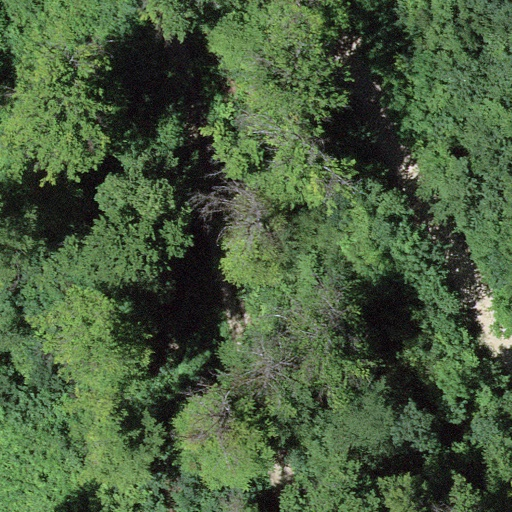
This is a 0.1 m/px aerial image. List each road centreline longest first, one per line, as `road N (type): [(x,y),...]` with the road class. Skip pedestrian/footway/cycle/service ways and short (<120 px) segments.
road 1 (track): [(159,0),(226,292),(290,511)]
road 2 (track): [(334,0),(408,165),(511,335)]
